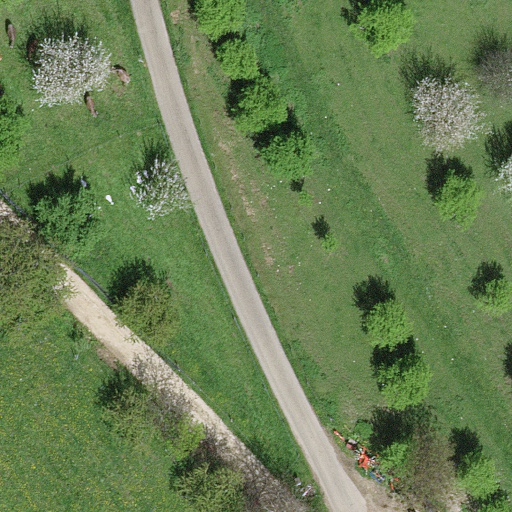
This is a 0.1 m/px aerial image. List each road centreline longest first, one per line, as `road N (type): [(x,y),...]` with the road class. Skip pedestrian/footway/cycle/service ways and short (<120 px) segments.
road 1 (unclassified): [(144,0),(213,223),(350,511)]
road 2 (track): [(0,219),(286,511)]
